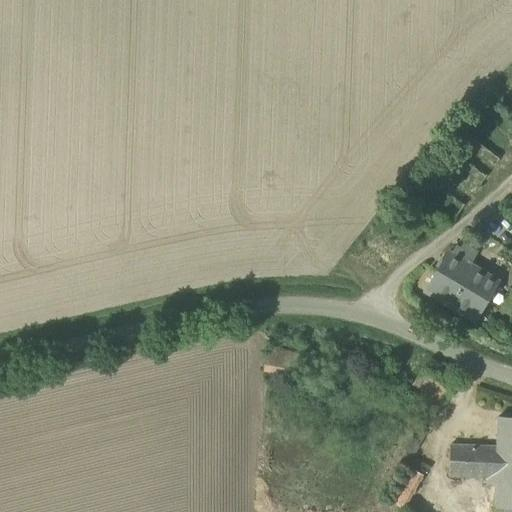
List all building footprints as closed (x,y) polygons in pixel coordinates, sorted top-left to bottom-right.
[(477,253),(462,243),(459,247),(455,245),(451,252),(449,251),(424,292),(474,322),(499,279),(471,263),(477,253)] [(314,359),(266,351),(264,365),(312,373),(314,359)] [(409,391),(435,413),(459,383),(432,362),(409,391)] [(511,511),(511,416),(498,416),(497,446),(450,444),(449,478),(483,479),(483,486),(493,486),(491,511),(511,511)] [(396,505),(405,510),(423,476),(414,471),(396,505)]
